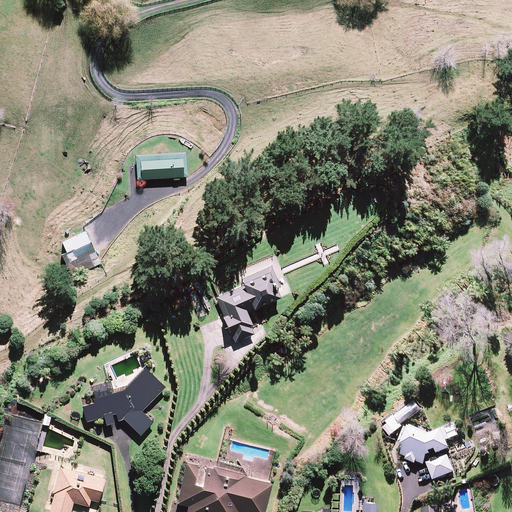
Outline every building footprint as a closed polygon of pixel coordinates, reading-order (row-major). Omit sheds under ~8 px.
[(184,153),(135,156),(136,180),(186,177),(184,153)] [(279,286),(270,265),(257,270),(255,267),(238,274),(243,285),(214,298),(233,342),(254,333),(245,312),(278,298),(274,288),(279,286)] [(124,386),(112,390),(110,382),(91,388),(93,396),(92,396),(93,402),(82,405),(86,420),(102,415),(105,423),(123,418),(139,434),(151,421),(140,410),(163,387),(143,367),(124,386)] [(421,411),(414,401),(394,417),(400,424),(408,418),(409,420),(421,411)] [(389,423),(384,426),(389,437),(394,434),(389,423)] [(406,458),(405,460),(415,464),(416,463),(423,466),(424,466),(427,458),(431,456),(430,453),(435,451),(437,455),(450,451),(446,441),(459,436),(455,426),(427,434),(408,426),(400,445),(404,447),(401,456),(406,458)] [(246,477),(242,466),(187,454),(176,503),(187,505),(185,511),(236,511),(237,511),(240,511),(261,511),(268,481),(246,477)] [(429,459),(430,462),(426,463),(432,482),(455,474),(448,455),(439,458),(438,456),(429,459)] [(69,511),(72,500),(88,504),(89,498),(97,500),(103,477),(59,465),(52,492),(53,492),(48,511),(69,511)] [(375,511),(376,502),(361,502),(360,511),(375,511)]
